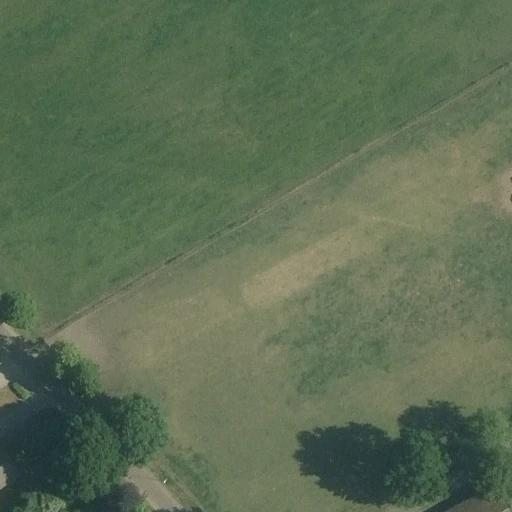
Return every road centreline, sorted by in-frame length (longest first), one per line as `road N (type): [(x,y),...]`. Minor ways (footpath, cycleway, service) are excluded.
road 1 (tertiary): [(172,511),(0,333)]
road 2 (unclassified): [(405,511),(511,450)]
